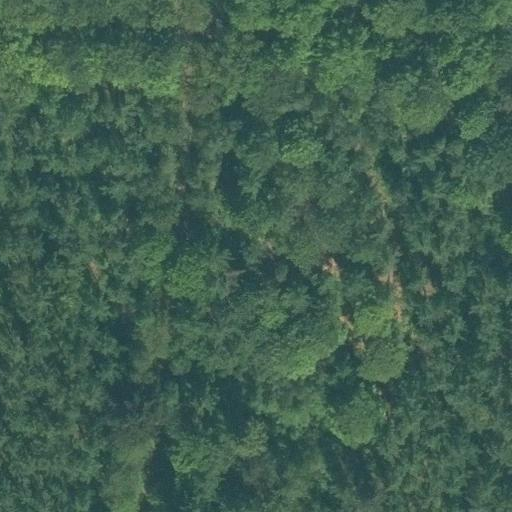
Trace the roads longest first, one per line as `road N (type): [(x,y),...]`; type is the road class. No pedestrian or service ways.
road 1 (unclassified): [(0,20),(511,18)]
road 2 (track): [(144,511),(206,18)]
